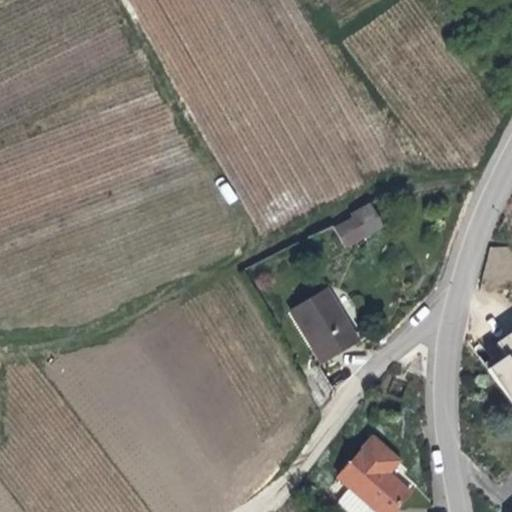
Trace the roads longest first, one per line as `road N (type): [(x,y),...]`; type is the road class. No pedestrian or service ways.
road 1 (track): [(133,0),(260,250),(161,300),(0,354)]
road 2 (residential): [(511,178),(455,322),(449,406),(461,511)]
road 3 (track): [(455,322),(388,353),(280,497),(258,511)]
